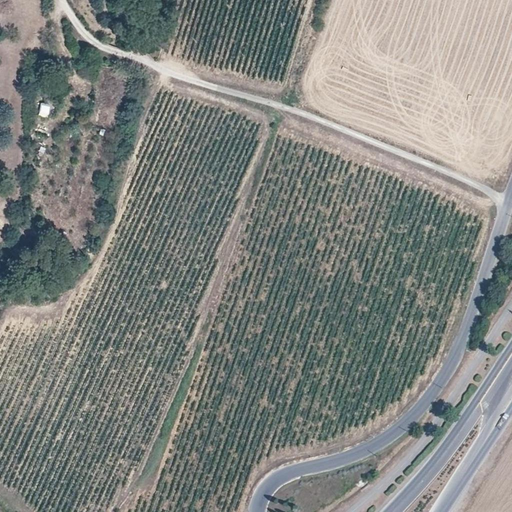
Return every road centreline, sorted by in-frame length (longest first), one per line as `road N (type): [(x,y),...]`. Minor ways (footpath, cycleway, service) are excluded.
road 1 (unclassified): [(510,205),(311,116),(108,49),(87,36),(63,0)]
road 2 (tertiary): [(259,511),(274,481),(361,452),(423,406),(472,322),(510,205)]
road 3 (secondary): [(511,347),(436,465),(393,511)]
road 4 (secondary): [(444,511),(511,404)]
